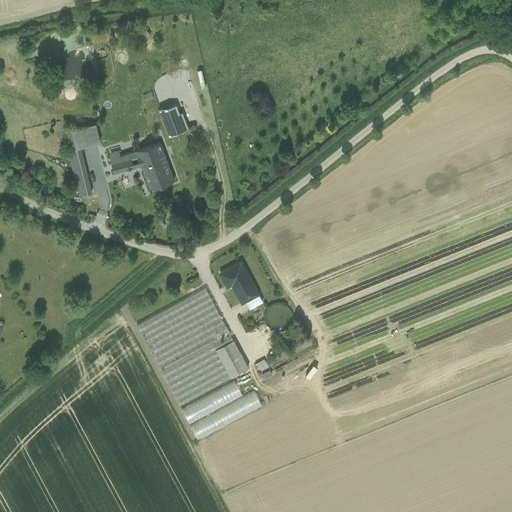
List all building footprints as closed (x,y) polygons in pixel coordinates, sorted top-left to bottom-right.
[(192,148),(175,103),(158,107),(176,154),(192,148)] [(103,121),(86,126),(89,142),(107,138),(103,121)] [(86,126),(75,128),(79,145),(89,142),(86,126)] [(75,128),(63,131),(79,195),(91,191),(79,145),(75,128)] [(159,142),(130,153),(130,158),(132,166),(141,163),(145,172),(167,164),(159,142)] [(130,158),(123,159),(125,168),(132,166),(130,158)] [(167,164),(145,172),(150,187),(173,180),(167,164)] [(259,293),(241,261),(220,272),(228,286),(232,284),(242,302),(259,293)] [(206,288),(138,325),(162,370),(214,342),(231,333),(206,288)] [(275,307),(271,311),(270,315),(270,320),(272,325),(276,329),(280,331),(285,331),(290,329),(293,327),(296,324),(297,320),(297,315),(296,311),(293,308),(291,306),(286,304),(282,304),(279,305),(275,307)] [(256,336),(269,331),(266,325),(253,329),(256,336)] [(270,332),(257,336),(258,341),(271,337),(270,332)] [(231,333),(214,342),(217,348),(234,338),(231,333)] [(234,338),(217,348),(232,376),(250,366),(234,338)] [(232,376),(217,348),(214,342),(162,370),(181,405),(233,377),(232,376)] [(262,373),(270,369),(268,364),(260,367),(262,373)] [(242,392),(235,379),(183,407),(190,420),(242,392)] [(262,404),(254,389),(191,423),(199,438),(262,404)]
